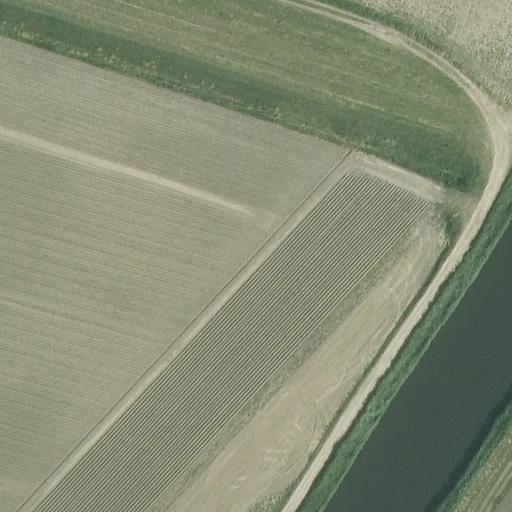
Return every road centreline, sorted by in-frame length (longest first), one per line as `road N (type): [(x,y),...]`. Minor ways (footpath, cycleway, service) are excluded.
road 1 (track): [(511,141),(508,168),(297,511)]
road 2 (track): [(287,0),(444,51),(511,127)]
